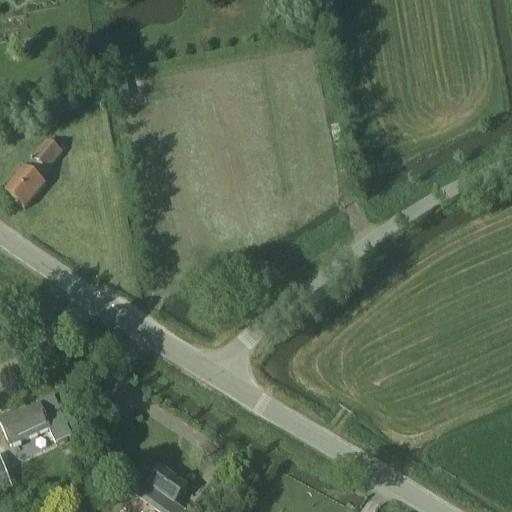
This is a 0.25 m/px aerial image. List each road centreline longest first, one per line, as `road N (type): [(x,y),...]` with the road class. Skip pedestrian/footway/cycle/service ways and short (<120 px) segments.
road 1 (unclassified): [(215,373),(252,332),(400,218),(511,165)]
road 2 (unclassified): [(439,511),(215,373)]
road 3 (unclassified): [(215,373),(90,296)]
